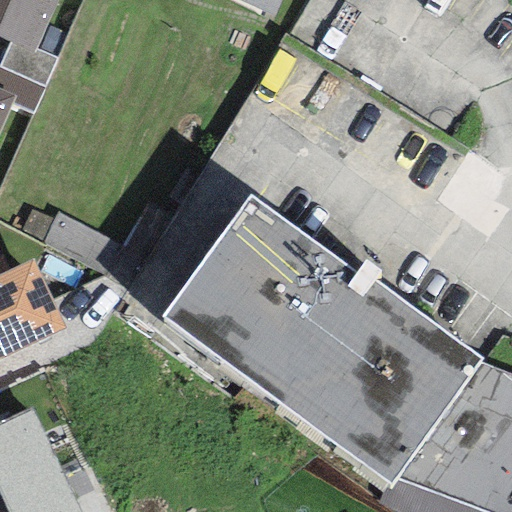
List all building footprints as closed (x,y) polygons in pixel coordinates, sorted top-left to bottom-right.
[(35,49),(57,0),(0,0),(0,36),(11,41),(34,52),(35,49)] [(234,0),(272,17),(280,0),(234,0)] [(11,41),(0,64),(0,69),(43,89),(57,58),(35,49),(34,52),(11,41)] [(0,90),(15,97),(11,105),(33,113),(43,89),(0,69),(0,90)] [(0,130),(11,105),(15,97),(0,90),(0,130)] [(482,360),(249,198),(160,316),(391,486),(397,480),(489,511),(511,511),(511,376),(478,364),(482,360)] [(34,261),(0,275),(0,360),(66,330),(34,261)] [(0,422),(0,494),(8,511),(78,511),(29,409),(0,422)]
